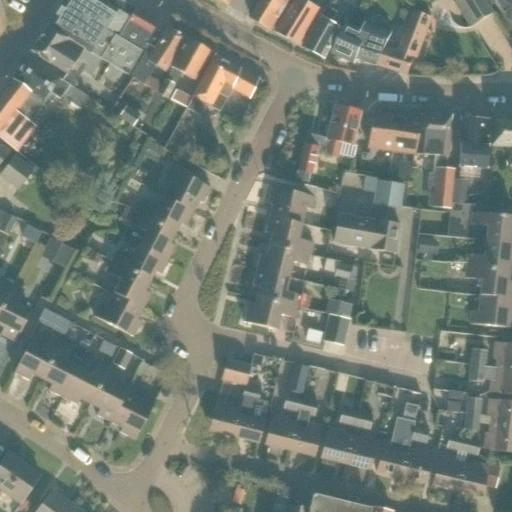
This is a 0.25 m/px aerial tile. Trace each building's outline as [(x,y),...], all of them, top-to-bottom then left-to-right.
[(64,0),(47,27),(69,41),(126,77),(158,24),(115,0),(64,0)] [(260,0),(250,18),(272,31),(290,0),(260,0)] [(299,46),(320,11),(307,3),(308,0),(296,0),(275,33),(299,46)] [(470,29),(493,14),(484,0),(457,0),(454,2),(470,29)] [(495,0),(505,14),(511,9),(506,0),(495,0)] [(325,59),(341,29),(332,24),(337,14),(327,8),(302,48),(325,59)] [(377,67),(407,76),(414,58),(417,58),(431,19),(415,13),(410,26),(408,25),(400,46),(389,42),(386,47),(386,48),(377,67)] [(386,48),(386,47),(385,47),(392,34),(365,24),(361,32),(346,25),(332,54),(354,63),(355,60),(377,67),(386,48)] [(68,42),(69,41),(47,27),(30,53),(65,75),(61,81),(71,88),(85,66),(76,61),(82,51),(68,42)] [(164,74),(185,40),(167,28),(153,50),(149,47),(135,68),(130,77),(143,86),(154,67),(164,74)] [(193,82),(209,53),(186,40),(170,69),(163,82),(164,82),(157,95),(166,100),(173,86),(180,74),(193,82)] [(248,100),(258,80),(239,70),(239,69),(214,56),(191,98),(190,101),(188,105),(185,110),(199,117),(205,106),(219,113),(225,99),(217,95),(221,86),(248,100)] [(71,88),(61,81),(60,82),(26,59),(11,80),(0,94),(0,141),(15,153),(34,128),(28,123),(44,99),(46,101),(50,94),(58,101),(61,97),(80,109),(87,98),(71,88)] [(170,101),(186,110),(188,105),(190,101),(174,92),(170,101)] [(132,127),(139,116),(125,107),(118,118),(132,127)] [(351,147),(359,114),(333,107),(325,141),(328,141),(324,155),(337,158),(340,144),(351,147)] [(390,152),(395,117),(372,114),(367,149),(390,152)] [(420,116),(419,121),(415,155),(434,156),(434,162),(433,170),(435,170),(443,171),(443,170),(444,157),(446,157),(448,142),(450,118),(420,116)] [(395,117),(390,152),(413,155),(418,120),(395,117)] [(457,168),(484,170),(488,120),(460,118),(457,168)] [(511,122),(491,121),(490,147),(509,149),(508,168),(511,168),(511,122)] [(311,176),(317,149),(302,146),(296,172),(293,183),(307,186),(309,175),(311,176)] [(0,164),(8,154),(0,147),(0,164)] [(0,177),(17,191),(32,172),(13,158),(0,174),(0,177)] [(405,182),(408,164),(399,162),(396,181),(405,182)] [(141,181),(146,172),(138,167),(133,176),(141,181)] [(163,197),(193,213),(198,203),(202,205),(210,190),(170,169),(164,181),(170,184),(163,197)] [(448,210),(452,171),(445,171),(443,170),(443,171),(435,170),(431,208),(448,210)] [(375,182),(372,206),(399,211),(403,186),(375,182)] [(452,183),(450,203),(462,204),(464,184),(452,183)] [(267,218),(300,226),(304,210),(310,211),(314,198),(270,188),(266,205),(270,206),(267,218)] [(185,229),(193,213),(163,197),(156,212),(141,204),(136,214),(174,234),(178,225),(185,229)] [(468,207),(449,205),(448,213),(447,213),(446,228),(465,230),(468,207)] [(0,224),(10,230),(16,219),(0,211),(0,224)] [(484,243),(511,246),(511,217),(471,213),(470,226),(486,228),(484,243)] [(168,244),(174,234),(136,214),(130,225),(145,233),(138,247),(167,262),(175,248),(168,244)] [(394,255),(399,227),(337,216),(333,244),(394,255)] [(296,241),(300,226),(267,218),(264,234),(271,236),(268,246),(310,256),(312,244),(296,241)] [(62,269),(71,251),(49,239),(40,258),(62,269)] [(435,257),(437,241),(418,239),(416,254),(435,257)] [(511,261),(511,246),(484,243),(483,258),(466,256),(465,269),(507,273),(509,261),(511,261)] [(307,268),(310,256),(268,246),(266,257),(259,255),(255,271),(287,278),(291,264),(307,268)] [(160,276),(167,262),(138,247),(131,260),(116,252),(110,264),(148,283),(153,273),(160,276)] [(97,265),(101,257),(91,252),(87,260),(97,265)] [(14,283),(24,264),(12,258),(2,277),(14,283)] [(143,292),(148,283),(110,264),(105,273),(120,281),(112,296),(142,311),(150,296),(143,292)] [(348,281),(349,279),(354,280),(356,269),(351,268),(351,267),(337,264),(333,277),(348,281)] [(511,283),(506,283),(507,273),(465,269),(464,279),(480,281),(478,298),(511,302),(511,298),(511,283)] [(284,293),(287,278),(255,271),(251,286),(258,288),(256,299),(297,309),(300,297),(284,293)] [(0,310),(12,286),(1,281),(0,283),(0,310)] [(12,286),(0,310),(0,328),(3,329),(0,334),(0,336),(14,344),(29,314),(15,307),(23,292),(12,286)] [(137,321),(142,311),(112,296),(105,309),(99,306),(93,318),(132,339),(140,323),(137,321)] [(511,312),(511,302),(478,298),(477,313),(470,313),(468,325),(511,330),(511,312)] [(294,320),(297,309),(256,299),(253,309),(246,308),(242,324),(275,332),(278,316),(294,320)] [(333,303),(331,315),(349,319),(352,307),(333,303)] [(49,329),(55,317),(43,311),(37,322),(49,329)] [(343,347),(349,320),(328,315),(321,342),(343,347)] [(318,345),(321,333),(307,330),(305,341),(318,345)] [(41,381),(60,343),(50,337),(42,352),(28,345),(13,375),(28,382),(31,376),(41,381)] [(104,342),(98,351),(109,357),(114,348),(104,342)] [(61,399),(77,370),(63,363),(71,348),(60,343),(41,381),(50,386),(47,392),(61,399)] [(494,369),(511,371),(511,346),(503,345),(503,346),(493,344),(492,360),(495,361),(494,369)] [(123,371),(131,355),(119,349),(111,364),(123,371)] [(469,367),(483,368),(485,352),(471,351),(469,367)] [(89,405),(108,367),(98,362),(90,377),(77,370),(61,399),(76,407),(79,400),(89,405)] [(220,381),(244,387),(249,367),(225,362),(220,381)] [(142,364),(134,379),(159,392),(167,376),(142,364)] [(307,368),(293,364),(287,392),(300,395),(307,368)] [(109,424),(125,394),(111,387),(119,373),(108,367),(89,405),(98,410),(95,417),(109,424)] [(481,384),(483,368),(469,367),(467,382),(481,384)] [(511,396),(511,371),(494,369),(493,378),(490,377),(488,393),(498,394),(498,395),(511,396)] [(259,391),(244,387),(240,401),(256,405),(259,391)] [(450,392),(447,411),(462,414),(465,394),(450,392)] [(125,394),(109,424),(121,430),(119,434),(134,442),(154,402),(143,396),(140,402),(125,394)] [(299,400),(286,397),(285,397),(282,410),(297,414),(301,401),(299,400)] [(464,415),(478,417),(480,401),(466,399),(464,415)] [(232,439),(239,410),(231,408),(231,405),(216,401),(214,411),(213,411),(208,432),(232,439)] [(316,405),(301,401),(297,414),(308,417),(313,418),(316,405)] [(488,426),(511,428),(511,403),(497,402),(497,403),(487,401),(485,417),(489,418),(488,426)] [(417,407),(405,404),(401,420),(413,423),(417,407)] [(239,410),(232,439),(256,444),(262,423),(261,423),(264,413),(248,409),(247,413),(239,410)] [(353,428),(356,415),(340,411),(337,424),(353,428)] [(312,458),(317,436),(319,427),(307,424),(308,417),(297,414),(295,424),(288,452),(312,458)] [(288,452),(295,424),(286,422),(287,419),(272,415),(269,425),(264,446),(288,452)] [(356,415),(353,428),(368,432),(372,418),(356,415)] [(476,433),(478,417),(464,415),(462,431),(476,433)] [(389,443),(383,442),(381,452),(381,451),(375,473),(399,479),(407,451),(409,441),(413,428),(414,423),(413,423),(401,420),(395,418),(389,443)] [(511,453),(511,428),(488,426),(487,435),(484,434),(482,450),(492,451),(492,452),(511,453)] [(413,428),(409,441),(425,445),(428,431),(413,428)] [(344,466),(350,438),(342,436),(343,432),(327,429),(325,438),(319,460),(344,466)] [(350,438),(344,466),(368,472),(373,450),(375,440),(359,436),(359,440),(350,438)] [(460,454),(463,440),(448,436),(444,450),(460,454)] [(463,440),(460,454),(476,457),(479,444),(463,440)] [(407,451),(399,479),(424,485),(429,463),(431,453),(415,450),(415,453),(407,451)] [(39,477),(7,455),(0,465),(0,491),(19,505),(23,499),(39,477)] [(455,492),(462,464),(454,462),(455,459),(439,455),(438,459),(437,465),(436,465),(431,487),(455,492)] [(470,466),(462,464),(455,492),(480,498),(482,486),(485,476),(484,476),(487,467),(471,463),(470,466)] [(494,489),(498,469),(487,467),(484,476),(485,476),(482,486),(494,489)] [(306,511),(311,496),(281,489),(281,485),(278,485),(274,496),(293,500),(292,506),(290,506),(288,511),(306,511)] [(79,511),(51,491),(35,511),(79,511)] [(368,511),(369,510),(311,496),(307,511),(368,511)] [(24,511),(25,511),(31,504),(23,499),(19,505),(17,507),(24,511)]
